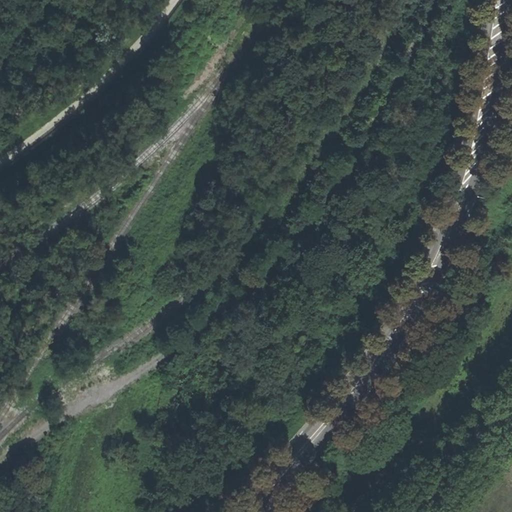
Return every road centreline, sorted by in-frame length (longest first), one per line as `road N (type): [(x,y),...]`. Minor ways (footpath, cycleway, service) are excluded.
road 1 (secondary): [(502,0),(472,167),(431,276),(347,399),(250,511)]
road 2 (track): [(0,166),(103,88),(180,0)]
road 3 (unclassified): [(511,400),(404,511)]
